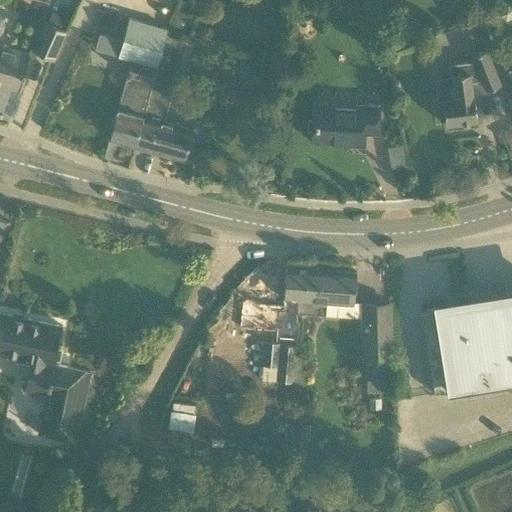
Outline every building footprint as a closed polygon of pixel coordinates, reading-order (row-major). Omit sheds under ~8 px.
[(63,29),(68,19),(52,11),(46,22),(33,49),(53,58),(66,30),(63,29)] [(134,146),(184,160),(192,129),(163,121),(178,66),(174,65),(181,40),(189,16),(173,12),(167,35),(165,34),(134,146)] [(0,84),(19,89),(29,53),(0,45),(0,33),(3,31),(4,24),(2,18),(0,16),(0,84)] [(114,120),(109,139),(134,146),(165,34),(167,28),(149,23),(128,17),(117,56),(130,60),(114,120)] [(445,120),(446,124),(476,120),(474,100),(471,81),(480,79),(485,91),(502,84),(492,60),(487,50),(471,56),(473,61),(449,63),(452,83),(457,83),(459,96),(442,99),(437,99),(440,121),(445,120)] [(511,64),(507,52),(493,58),(509,98),(511,96),(511,64)] [(313,101),(312,121),(312,141),(342,142),(342,144),(363,145),(364,132),(378,133),(379,104),(357,104),(356,106),(329,106),(329,102),(313,101)] [(297,301),(304,301),(307,268),(285,266),(283,299),(280,333),(295,334),(296,314),(297,301)] [(297,301),(296,314),(298,314),(298,312),(348,317),(349,302),(353,303),(356,271),(307,268),(304,301),(297,301)] [(511,295),(421,310),(424,330),(434,390),(511,377),(511,295)] [(363,304),(360,304),(360,318),(361,361),(364,361),(364,379),(366,379),(366,393),(389,392),(391,392),(390,378),(389,323),(389,303),(363,304)] [(0,354),(14,357),(14,362),(32,365),(31,368),(27,368),(25,379),(22,381),(20,387),(23,393),(28,395),(33,394),(36,390),(50,393),(42,435),(56,437),(75,442),(90,371),(54,363),(62,325),(0,312),(0,354)] [(264,336),(260,379),(293,382),(296,355),(312,357),(314,339),(296,338),(296,345),(281,344),(281,338),(264,336)]
